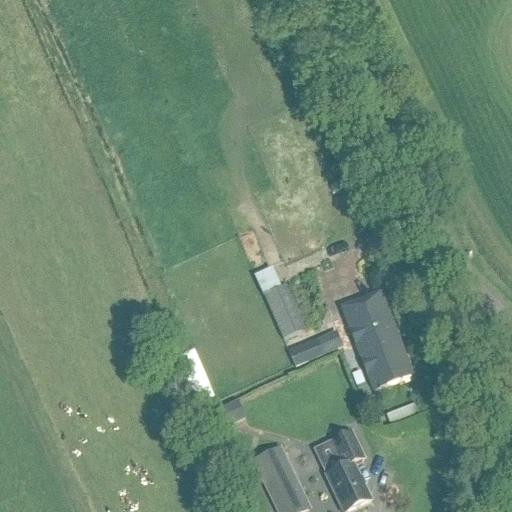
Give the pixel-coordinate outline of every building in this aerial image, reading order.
[(305,337),(286,292),(263,301),(282,346),(305,337)] [(410,381),(382,306),(344,320),(373,395),(410,381)] [(198,409),(215,402),(191,342),(173,350),(198,409)] [(317,346),(288,359),(295,373),(296,376),(324,363),(317,346)] [(360,404),(369,401),(365,389),(356,393),(360,404)] [(202,424),(210,442),(246,425),(237,408),(202,424)] [(416,409),(386,420),(390,432),(420,420),(416,409)] [(363,464),(351,438),(331,447),(343,473),(325,481),(339,511),(358,511),(370,506),(353,469),(363,464)] [(307,511),(279,453),(254,465),(276,511),(307,511)]
